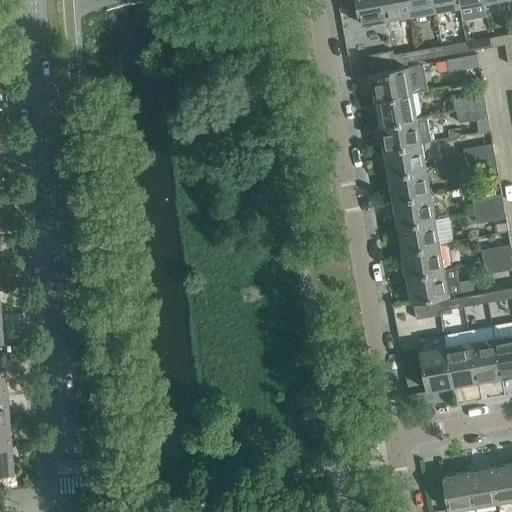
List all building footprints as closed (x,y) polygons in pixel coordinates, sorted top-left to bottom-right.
[(387,20),(383,0),(358,0),(363,24),(387,20)] [(408,0),(383,0),(387,20),(412,15),(408,0)] [(434,0),(408,0),(412,15),(436,11),(434,0)] [(459,0),(434,0),(436,11),(461,6),(459,0)] [(511,32),(491,36),(493,46),(506,44),(509,64),(511,63),(511,32)] [(491,36),(467,41),(469,50),(493,46),(491,36)] [(467,41),(442,45),(444,55),(469,50),(467,41)] [(442,45),(418,50),(419,59),(444,55),(442,45)] [(369,54),(373,72),(397,68),(394,54),(393,50),(369,54)] [(418,50),(394,54),(397,68),(408,66),(408,61),(419,59),(418,50)] [(448,59),(450,71),(480,66),(478,53),(448,59)] [(370,73),(375,98),(414,91),(409,66),(408,66),(397,68),(373,72),(370,73)] [(375,98),(380,123),(418,117),(414,91),(375,98)] [(455,98),(457,110),(487,105),(485,93),(455,98)] [(487,105),(457,110),(459,122),(476,119),(479,131),(491,129),(487,105)] [(380,123),(384,149),(423,142),(418,117),(380,123)] [(384,149),(389,174),(427,167),(423,142),(384,149)] [(464,148),(466,160),(496,155),(494,143),(464,148)] [(496,155),(466,160),(468,172),(498,167),(496,155)] [(389,174),(393,199),(432,192),(427,167),(389,174)] [(393,199),(398,225),(437,218),(432,192),(393,199)] [(473,199),(475,211),(505,205),(503,193),(473,199)] [(505,205),(475,211),(477,223),(507,217),(505,205)] [(398,225),(402,250),(441,243),(437,218),(398,225)] [(402,250),(407,275),(446,268),(441,243),(402,250)] [(482,249),(484,261),(511,255),(511,246),(511,244),(482,249)] [(511,255),(484,261),(486,273),(511,268),(511,255)] [(438,296),(449,294),(450,294),(446,268),(407,275),(412,301),(414,300),(438,296)] [(511,290),(511,288),(487,292),(489,301),(511,297),(511,290)] [(487,292),(462,296),(464,306),(489,301),(487,292)] [(449,294),(438,296),(440,310),(464,306),(462,296),(450,298),(449,294)] [(438,296),(414,300),(417,318),(441,314),(440,310),(438,296)] [(511,332),(495,336),(502,377),(511,375),(511,332)] [(495,336),(470,340),(478,381),(502,377),(495,336)] [(470,340),(446,345),(453,386),(478,381),(470,340)] [(453,386),(446,345),(421,349),(429,390),(453,386)] [(0,420),(0,445),(10,445),(8,420),(0,420)] [(10,445),(0,445),(0,471),(12,471),(10,445)] [(511,463),(492,467),(498,501),(511,498),(511,463)] [(492,467),(468,471),(474,505),(498,501),(492,467)] [(474,505),(468,471),(444,475),(450,510),(474,505)]
